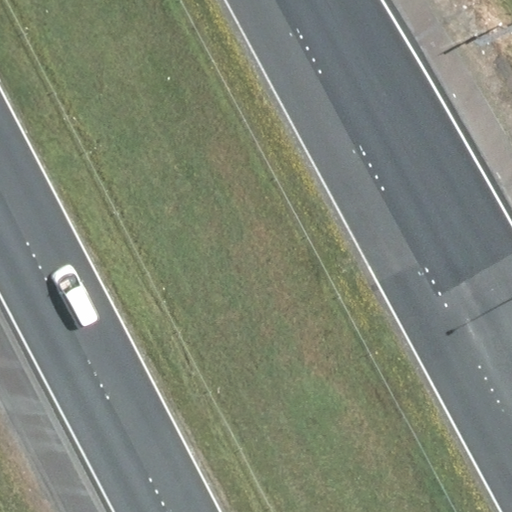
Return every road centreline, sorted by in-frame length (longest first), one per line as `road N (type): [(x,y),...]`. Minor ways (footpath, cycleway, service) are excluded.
road 1 (motorway): [(281,0),(511,430)]
road 2 (motorway): [(172,511),(0,179)]
